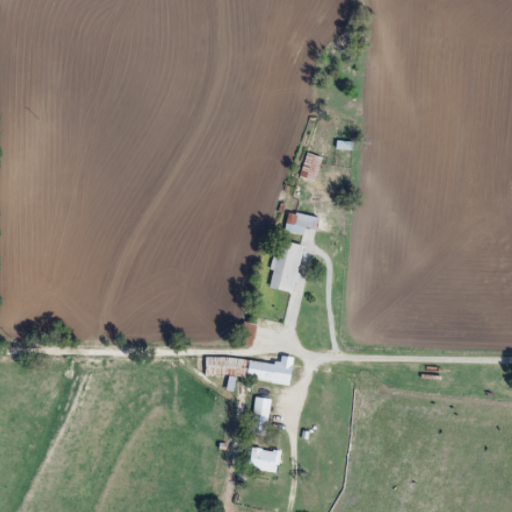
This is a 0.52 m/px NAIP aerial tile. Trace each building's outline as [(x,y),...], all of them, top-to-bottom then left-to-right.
[(304,175),(320,181),(328,157),(312,151),(304,175)] [(310,235),(311,227),(324,229),(326,218),(294,211),(290,230),(310,235)] [(275,287),(302,292),(310,244),(283,240),(275,287)] [(301,357),(285,355),(284,364),(212,355),(209,373),(297,384),(301,357)] [(271,437),(277,399),(260,396),(254,434),(271,437)] [(287,452),(256,446),(252,466),(283,473),(287,452)]
